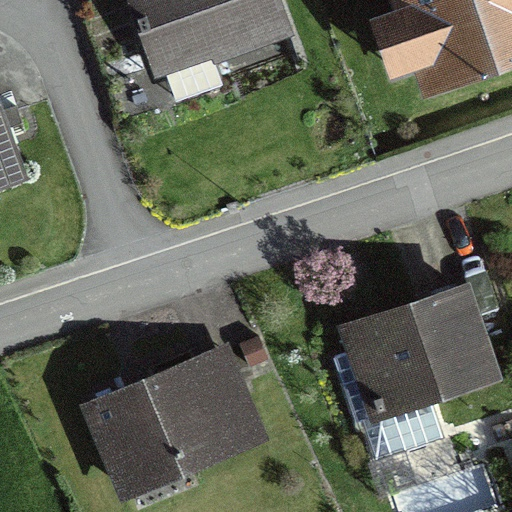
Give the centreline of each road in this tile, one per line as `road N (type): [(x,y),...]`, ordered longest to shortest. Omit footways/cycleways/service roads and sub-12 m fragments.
road 1 (residential): [(142,289),(511,159)]
road 2 (residential): [(142,289),(52,51),(0,6)]
road 3 (residential): [(0,336),(142,289)]
